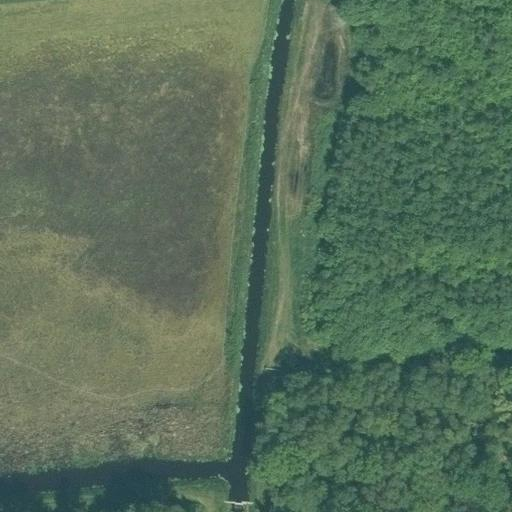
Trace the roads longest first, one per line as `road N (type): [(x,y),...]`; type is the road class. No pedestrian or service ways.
road 1 (track): [(308,0),(255,511)]
road 2 (track): [(216,511),(202,502),(80,511)]
